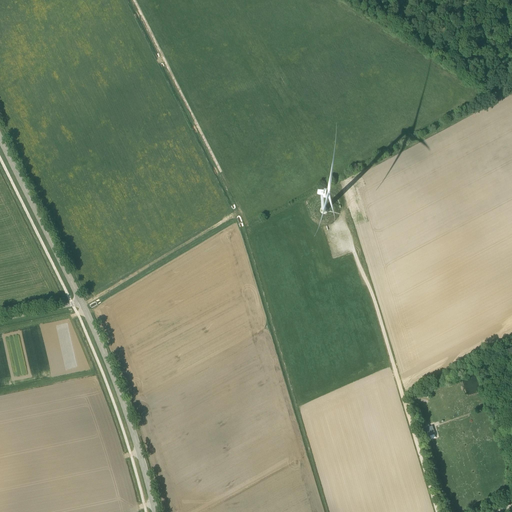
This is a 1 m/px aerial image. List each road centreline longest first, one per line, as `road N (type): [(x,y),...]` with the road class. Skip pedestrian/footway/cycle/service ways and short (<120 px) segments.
road 1 (track): [(341,223),(368,283),(436,511)]
road 2 (secondary): [(155,511),(81,301)]
road 3 (track): [(133,0),(229,194)]
road 4 (secondary): [(81,301),(0,141)]
